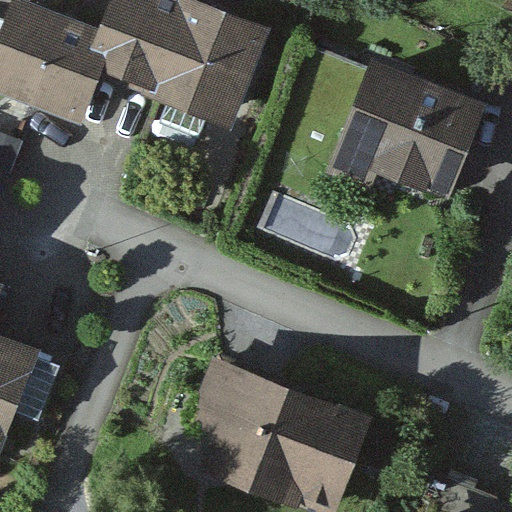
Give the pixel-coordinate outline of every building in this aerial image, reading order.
[(167,131),(238,156),(274,59),(123,5),(100,68),(95,83),(174,111),(167,131)] [(4,33),(0,44),(0,115),(73,142),(95,83),(100,68),(4,33)] [(374,96),(336,189),(448,234),(486,142),(374,96)] [(0,487),(47,370),(0,351),(0,487)] [(218,506),(235,511),(357,511),(379,452),(253,408),(218,506)]
